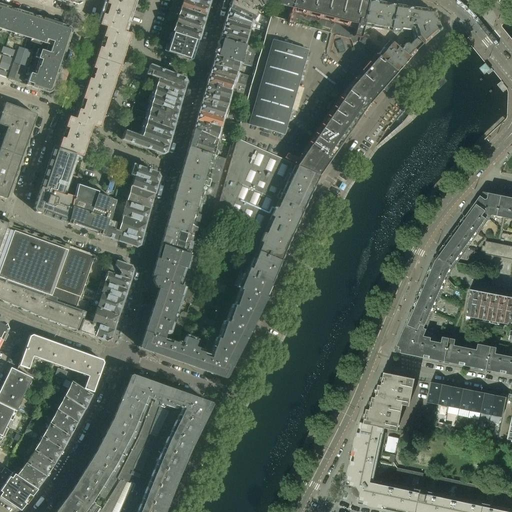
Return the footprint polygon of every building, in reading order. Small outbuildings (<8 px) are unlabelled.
[(129,18),(131,12),(134,3),(125,0),(107,0),(104,10),(108,11),(106,16),(103,14),(99,25),(106,28),(117,31),(117,32),(118,32),(123,33),(124,32),(127,23),(126,22),(128,18),(129,18)] [(205,17),(207,8),(180,0),(174,0),(172,5),(205,17)] [(180,0),(207,8),(209,0),(180,0)] [(230,0),(231,1),(252,10),(253,7),(257,5),(258,8),(262,6),(258,0),(230,0)] [(272,3),(270,0),(258,0),(262,6),(266,15),(268,16),(272,3)] [(271,7),(268,16),(271,16),(288,21),(291,9),(290,9),(281,6),(282,0),(272,0),(272,3),(271,7)] [(282,0),(281,6),(290,9),(292,0),(282,0)] [(365,0),(292,0),(290,9),(291,9),(289,16),(361,35),(363,26),(368,1),(365,0)] [(257,13),(252,10),(231,1),(228,9),(253,21),(257,13)] [(371,28),(377,3),(368,1),(363,26),(371,28)] [(386,4),(377,3),(371,28),(375,29),(375,26),(381,27),(386,4)] [(0,4),(0,29),(19,36),(27,14),(0,4)] [(395,6),(386,4),(381,27),(387,29),(386,31),(390,32),(390,29),(395,6)] [(200,33),(205,17),(172,5),(167,21),(175,24),(200,33)] [(404,7),(395,6),(390,29),(394,30),(394,32),(398,33),(404,7)] [(410,23),(413,9),(404,7),(398,33),(402,33),(403,31),(408,32),(409,27),(409,26),(410,23)] [(267,27),(253,21),(228,9),(225,20),(248,26),(250,27),(266,30),(267,27)] [(434,16),(433,14),(434,13),(434,12),(434,11),(433,11),(433,10),(432,10),(431,10),(430,11),(425,10),(413,9),(410,23),(412,23),(434,16)] [(59,24),(27,14),(19,36),(40,42),(48,45),(50,41),(53,42),(59,24)] [(434,16),(412,23),(415,34),(421,30),(437,25),(434,16)] [(225,20),(222,29),(246,36),(248,26),(225,20)] [(70,28),(59,24),(53,42),(67,46),(72,32),(70,28)] [(200,33),(175,24),(172,32),(174,32),(198,41),(200,33)] [(439,30),(439,29),(439,28),(438,28),(437,25),(421,30),(415,34),(416,39),(422,45),(432,36),(437,32),(438,32),(439,31),(439,30)] [(127,45),(131,34),(124,32),(123,33),(118,32),(117,32),(117,31),(106,28),(103,37),(102,42),(101,42),(101,43),(100,48),(99,47),(96,59),(120,67),(125,50),(127,45)] [(246,36),(222,29),(220,38),(243,45),(246,36)] [(198,41),(174,32),(173,33),(172,33),(169,40),(171,40),(169,45),(168,44),(166,52),(189,59),(189,61),(191,61),(191,60),(192,60),(198,41)] [(381,50),(365,37),(361,42),(375,54),(376,55),(381,50)] [(256,67),(261,50),(251,47),(243,45),(220,38),(219,40),(218,41),(217,44),(218,46),(217,49),(215,50),(214,53),(215,54),(215,56),(240,63),(252,66),(256,67)] [(408,59),(422,45),(416,39),(409,46),(406,44),(405,44),(399,51),(408,59)] [(30,74),(26,85),(48,93),(52,91),(67,46),(53,42),(50,41),(48,45),(46,52),(38,49),(35,58),(39,59),(36,68),(30,66),(27,73),(30,74)] [(309,53),(273,42),(248,127),(285,138),(309,53)] [(408,59),(399,51),(389,42),(377,56),(378,56),(396,73),(408,59)] [(390,79),(396,73),(378,56),(377,57),(374,54),(370,61),(390,79)] [(252,66),(240,63),(215,56),(212,65),(250,75),(252,66)] [(117,77),(118,72),(120,67),(96,59),(92,68),(96,70),(94,74),(91,73),(90,74),(91,74),(89,79),(86,87),(111,95),(115,81),(116,76),(117,77)] [(385,85),(390,79),(370,61),(365,67),(385,85)] [(25,68),(13,64),(8,79),(19,83),(25,68)] [(250,87),(253,76),(250,75),(212,65),(209,74),(250,87)] [(146,75),(157,79),(184,89),(186,82),(184,79),(149,66),(146,75)] [(355,77),(374,94),(385,85),(365,67),(355,77)] [(250,87),(209,74),(207,84),(230,90),(234,92),(244,95),(247,95),(250,87)] [(184,89),(157,79),(146,75),(144,83),(155,87),(182,97),(184,89)] [(348,84),(369,101),(374,94),(355,77),(348,84)] [(231,101),(234,92),(230,90),(207,84),(204,93),(227,100),(231,101)] [(348,84),(342,94),(363,109),(369,101),(348,84)] [(105,113),(105,111),(111,95),(86,87),(82,99),(83,99),(81,104),(80,105),(81,105),(79,110),(79,109),(76,119),(87,123),(88,123),(93,125),(93,126),(99,128),(103,118),(103,117),(104,113),(105,113)] [(182,97),(155,87),(152,96),(180,104),(182,97)] [(224,109),(227,100),(204,93),(201,102),(224,109)] [(336,103),(338,104),(357,116),(363,109),(342,94),(336,103)] [(180,104),(152,96),(150,104),(177,113),(180,104)] [(242,114),(224,109),(201,102),(199,112),(229,120),(239,123),(242,114)] [(36,115),(5,103),(0,116),(0,125),(0,126),(2,121),(8,124),(0,146),(0,149),(21,157),(25,147),(21,146),(25,135),(29,137),(35,120),(36,115)] [(350,125),(357,116),(336,103),(329,111),(350,125)] [(177,113),(150,104),(148,112),(175,122),(177,113)] [(350,125),(329,111),(322,122),(344,134),(350,125)] [(175,122),(148,112),(146,120),(172,130),(175,122)] [(229,120),(199,112),(197,116),(196,121),(219,127),(226,129),(227,125),(229,120)] [(82,157),(88,140),(87,140),(89,136),(93,126),(93,125),(88,123),(87,123),(76,119),(69,117),(65,128),(68,129),(67,133),(64,132),(63,133),(64,133),(62,138),(58,149),(82,157)] [(172,130),(146,120),(143,128),(170,138),(172,130)] [(216,139),(219,127),(196,121),(194,130),(216,139)] [(330,153),(344,134),(322,122),(310,140),(330,153)] [(170,138),(143,128),(141,137),(168,146),(170,138)] [(168,146),(141,137),(136,135),(125,130),(121,140),(162,155),(166,153),(168,146)] [(220,141),(216,139),(194,130),(191,138),(219,148),(220,141)] [(219,148),(191,138),(189,147),(216,156),(219,148)] [(295,166),(234,139),(232,147),(230,146),(227,156),(310,194),(318,177),(295,166)] [(316,173),(330,153),(310,140),(299,156),(295,161),(316,173)] [(216,156),(189,147),(186,156),(224,167),(226,160),(216,156)] [(54,148),(33,208),(35,213),(65,223),(67,224),(75,186),(76,186),(76,184),(78,178),(68,175),(75,155),(75,154),(58,149),(54,148)] [(0,197),(6,199),(14,178),(10,176),(14,166),(18,167),(21,157),(0,149),(0,197)] [(222,174),(224,167),(186,156),(183,166),(211,174),(221,178),(222,174)] [(310,194),(227,156),(226,160),(224,167),(222,174),(302,210),(307,201),(310,194)] [(159,177),(157,174),(133,165),(129,175),(134,177),(156,185),(159,177)] [(221,178),(211,174),(183,166),(181,174),(218,186),(221,178)] [(217,192),(218,186),(181,174),(178,183),(216,193),(217,192)] [(221,178),(218,186),(217,192),(294,227),(302,210),(222,174),(221,178)] [(154,194),(156,185),(134,177),(131,188),(154,194)] [(216,193),(178,183),(176,192),(214,203),(216,193)] [(110,217),(115,201),(97,194),(98,192),(76,184),(76,186),(75,186),(74,194),(67,224),(73,226),(73,224),(98,233),(97,234),(103,236),(107,220),(109,221),(110,217)] [(128,197),(127,201),(150,208),(154,194),(131,188),(129,193),(126,192),(125,196),(128,197)] [(214,203),(176,192),(173,200),(211,213),(211,211),(214,203)] [(294,227),(217,192),(216,193),(214,203),(211,211),(257,231),(287,244),(294,227)] [(450,274),(452,271),(454,267),(461,257),(459,255),(472,236),(474,238),(482,227),(480,226),(490,211),(496,212),(499,195),(487,193),(486,199),(484,199),(479,196),(458,225),(436,255),(434,258),(432,263),(431,265),(393,351),(421,337),(420,335),(427,318),(430,319),(435,307),(433,305),(442,285),(445,286),(448,279),(450,274)] [(511,197),(499,195),(496,212),(495,216),(511,219),(511,197)] [(208,222),(211,213),(173,200),(170,211),(208,222)] [(146,224),(150,208),(127,201),(122,216),(146,224)] [(208,222),(170,211),(169,216),(168,219),(166,227),(193,237),(196,229),(196,228),(206,231),(207,228),(208,222)] [(146,224),(122,216),(120,224),(117,223),(115,230),(121,232),(142,238),(146,224)] [(51,296),(69,248),(69,246),(12,225),(12,224),(12,223),(11,223),(11,222),(10,222),(9,222),(9,223),(8,223),(8,224),(0,220),(0,300),(7,304),(8,304),(10,304),(11,305),(26,312),(27,312),(29,312),(29,313),(45,320),(46,319),(48,320),(48,321),(64,327),(65,326),(67,327),(68,328),(76,331),(77,328),(79,329),(79,331),(80,332),(81,333),(87,335),(88,335),(92,323),(80,319),(83,311),(76,309),(54,301),(55,298),(51,296)] [(121,232),(115,230),(117,223),(109,221),(107,220),(103,236),(118,241),(121,232)] [(204,240),(194,237),(193,237),(166,227),(163,236),(201,249),(204,240)] [(287,244),(257,231),(250,248),(256,251),(268,256),(279,262),(283,254),(287,244)] [(142,238),(121,232),(118,241),(136,247),(140,245),(142,238)] [(201,249),(163,236),(161,245),(199,258),(201,249)] [(511,246),(485,241),(484,246),(482,245),(480,253),(511,259),(511,246)] [(199,258),(161,245),(157,258),(194,272),(199,258)] [(94,257),(69,248),(51,296),(55,298),(54,301),(76,309),(94,257)] [(278,265),(279,262),(268,256),(256,251),(254,254),(252,259),(246,256),(245,260),(275,273),(278,265)] [(130,280),(118,276),(119,271),(114,266),(109,259),(106,258),(102,271),(107,273),(104,283),(127,290),(130,280)] [(179,286),(182,278),(191,281),(194,272),(157,258),(152,277),(154,277),(153,280),(157,288),(159,289),(182,297),(185,299),(185,300),(186,303),(190,304),(194,291),(189,290),(185,288),(179,286)] [(275,273),(245,260),(239,273),(270,284),(275,273)] [(130,280),(133,270),(131,266),(116,261),(114,266),(119,271),(118,276),(130,280)] [(265,297),(270,284),(239,273),(234,287),(240,289),(264,299),(265,297)] [(127,290),(104,283),(101,292),(102,292),(102,293),(124,300),(127,290)] [(174,323),(182,297),(159,289),(151,315),(174,323)] [(264,299),(240,289),(236,298),(260,308),(264,299)] [(469,289),(465,316),(472,318),(477,291),(469,289)] [(487,292),(477,291),(472,318),(482,320),(487,292)] [(495,294),(487,292),(482,320),(490,321),(495,294)] [(124,300),(102,293),(97,308),(119,315),(124,300)] [(504,296),(495,294),(490,321),(499,323),(504,296)] [(511,297),(504,296),(499,323),(507,324),(508,322),(511,297)] [(253,322),(260,308),(236,298),(234,305),(232,305),(229,314),(253,322)] [(119,315),(97,308),(92,323),(114,330),(119,315)] [(253,322),(229,314),(226,322),(249,330),(250,328),(253,322)] [(171,332),(174,323),(151,315),(145,332),(163,339),(165,333),(168,334),(169,332),(171,332)] [(249,330),(226,322),(223,321),(221,328),(245,336),(249,330)] [(111,339),(114,330),(92,323),(88,335),(107,341),(111,339)] [(240,348),(245,336),(221,328),(217,338),(240,348)] [(172,342),(163,339),(145,332),(141,345),(143,349),(166,357),(172,342)] [(67,348),(32,335),(30,335),(29,335),(29,337),(18,366),(28,369),(33,354),(40,357),(39,359),(60,367),(67,348)] [(231,364),(240,348),(217,338),(215,337),(215,338),(209,336),(204,350),(203,353),(206,354),(231,364)] [(206,354),(203,353),(204,350),(194,347),(196,341),(185,337),(183,343),(179,342),(178,344),(172,342),(166,357),(201,370),(206,354)] [(452,363),(455,345),(453,345),(455,339),(442,337),(440,342),(422,339),(421,337),(393,351),(452,363)] [(476,350),(455,345),(452,363),(485,370),(486,367),(488,367),(492,347),(477,344),(476,350)] [(496,347),(492,347),(488,367),(491,368),(490,371),(511,375),(511,356),(495,353),(496,347)] [(102,360),(76,351),(67,348),(60,367),(80,374),(81,371),(88,374),(83,389),(92,393),(103,362),(103,361),(102,360)] [(226,375),(231,364),(206,354),(201,370),(222,377),(226,375)] [(31,378),(12,369),(10,368),(1,388),(3,389),(1,393),(0,392),(0,404),(15,411),(16,411),(13,409),(17,402),(19,403),(28,386),(25,385),(29,378),(31,379),(31,378)] [(371,397),(400,403),(399,404),(402,404),(408,406),(414,379),(407,377),(383,372),(379,391),(376,390),(375,397),(371,397)] [(208,403),(171,390),(133,377),(131,376),(130,377),(130,379),(124,393),(145,406),(148,397),(159,404),(163,405),(167,407),(180,411),(182,407),(205,416),(209,407),(208,403)] [(71,382),(68,389),(88,403),(92,395),(71,382)] [(437,404),(441,384),(430,382),(426,402),(437,404)] [(448,406),(452,387),(441,384),(437,404),(448,406)] [(459,408),(463,389),(452,387),(448,406),(459,408)] [(88,403),(68,389),(64,395),(85,409),(88,403)] [(469,411),(473,391),(463,389),(459,408),(469,411)] [(480,413),(484,393),(473,391),(469,411),(480,413)] [(145,406),(124,393),(117,410),(138,423),(145,406)] [(490,415),(494,395),(484,393),(480,413),(490,415)] [(85,409),(64,395),(60,403),(81,417),(85,409)] [(506,397),(494,395),(490,415),(502,417),(506,397)] [(397,430),(402,404),(399,404),(400,403),(371,397),(368,415),(364,414),(363,422),(361,422),(361,423),(384,428),(384,427),(397,430)] [(81,417),(60,403),(57,409),(77,423),(81,417)] [(15,411),(0,404),(0,414),(9,419),(12,421),(16,412),(15,411)] [(182,407),(180,411),(174,423),(197,433),(205,416),(182,407)] [(77,423),(57,409),(53,416),(73,430),(77,423)] [(134,431),(138,423),(117,410),(113,419),(109,427),(130,439),(134,431)] [(9,419),(0,414),(0,425),(5,427),(9,419)] [(73,430),(53,416),(49,424),(70,436),(73,430)] [(197,433),(174,423),(166,440),(189,449),(197,433)] [(468,503),(469,497),(464,496),(463,496),(459,495),(458,501),(453,499),(449,499),(450,493),(445,492),(441,491),(439,497),(434,495),(430,495),(431,489),(426,488),(420,486),(415,485),(414,491),(409,490),(405,489),(406,483),(401,482),(397,481),(395,487),(391,486),(386,485),(388,479),(382,478),(377,477),(378,471),(379,466),(373,465),(374,461),(375,456),(381,457),(382,453),(384,442),(384,441),(386,433),(383,432),(384,428),(361,423),(360,428),(358,437),(357,437),(355,436),(355,437),(353,446),(353,447),(354,447),(356,447),(355,454),(353,453),(352,456),(352,458),(354,459),(352,465),(351,465),(349,464),(349,466),(347,474),(347,475),(348,475),(350,476),(348,485),(351,486),(356,487),(358,489),(359,492),(358,497),(358,500),(367,502),(367,504),(367,505),(368,505),(376,507),(377,507),(377,506),(378,504),(384,506),(383,508),(386,508),(387,508),(389,509),(389,507),(395,508),(395,510),(395,511),(396,511),(398,511),(407,511),(408,511),(413,511),(511,511),(510,511),(506,511),(507,505),(502,504),(497,503),(496,509),(492,508),(491,508),(487,507),(488,501),(483,500),(478,499),(476,504),(472,503),(468,503)] [(62,450),(70,436),(49,424),(46,429),(42,438),(62,450)] [(130,439),(109,427),(101,444),(121,456),(130,439)] [(388,436),(384,451),(395,453),(398,438),(388,436)] [(62,450),(42,438),(38,444),(58,457),(62,450)] [(189,449),(166,440),(159,457),(181,466),(189,449)] [(58,457),(38,444),(34,451),(54,464),(58,457)] [(121,456),(101,444),(96,452),(92,459),(113,472),(117,464),(121,456)] [(54,464),(34,451),(30,457),(51,470),(54,464)] [(51,470),(30,457),(26,463),(46,477),(51,470)] [(181,466),(159,457),(152,474),(174,483),(181,466)] [(113,472),(92,459),(81,476),(102,489),(113,472)] [(46,477),(26,463),(22,469),(41,483),(46,477)] [(0,489),(11,473),(4,468),(0,473),(0,489)] [(41,483),(22,469),(17,476),(36,489),(41,483)] [(36,489),(17,476),(11,473),(0,489),(0,497),(20,511),(36,489)] [(174,483),(152,474),(145,490),(168,499),(174,483)] [(93,503),(102,489),(81,476),(72,491),(93,503)] [(125,511),(128,503),(136,486),(120,480),(102,508),(93,503),(86,511),(125,511)] [(150,511),(162,511),(168,499),(145,490),(136,486),(128,503),(150,511)] [(86,511),(93,503),(72,491),(61,506),(71,511),(86,511)] [(150,511),(128,503),(125,511),(150,511)]
